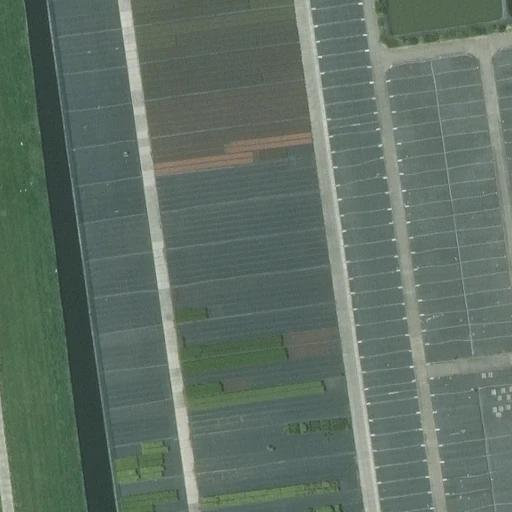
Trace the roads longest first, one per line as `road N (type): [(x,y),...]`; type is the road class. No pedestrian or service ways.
road 1 (track): [(441,511),(369,0)]
road 2 (track): [(194,511),(123,0)]
road 3 (track): [(374,511),(303,0)]
road 4 (track): [(377,58),(511,41)]
